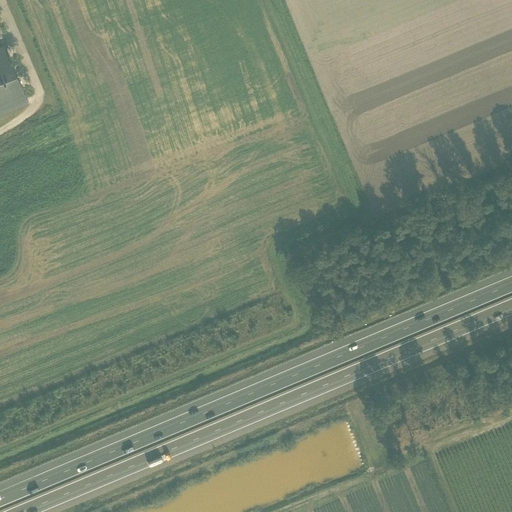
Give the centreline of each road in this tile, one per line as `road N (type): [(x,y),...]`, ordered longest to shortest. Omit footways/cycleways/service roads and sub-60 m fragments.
road 1 (motorway): [(511,284),(0,499)]
road 2 (motorway): [(22,511),(511,306)]
road 3 (track): [(430,450),(283,511)]
road 4 (track): [(511,416),(430,450),(455,511)]
